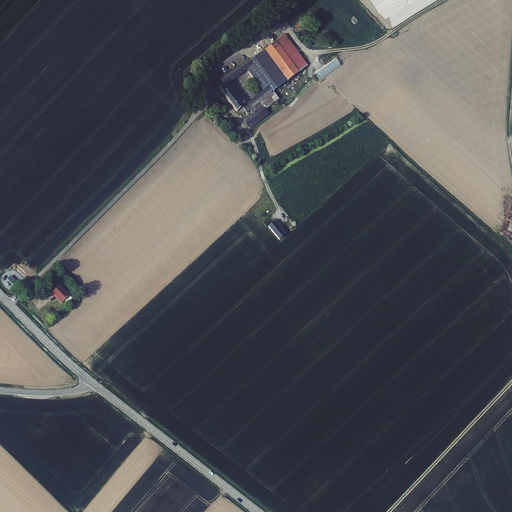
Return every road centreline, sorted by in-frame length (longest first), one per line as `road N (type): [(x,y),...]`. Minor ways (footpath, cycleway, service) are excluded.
road 1 (secondary): [(91,382),(257,511)]
road 2 (secondary): [(0,294),(91,382)]
